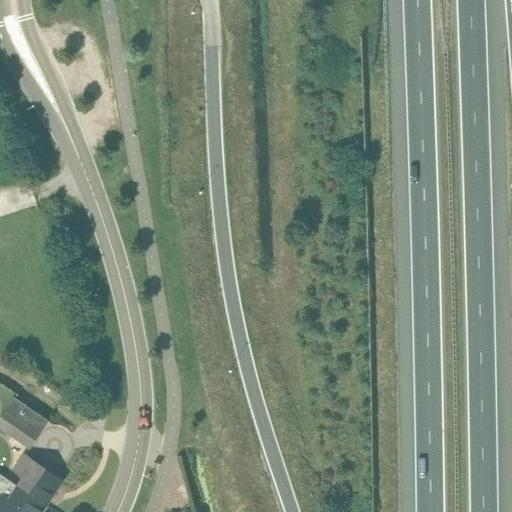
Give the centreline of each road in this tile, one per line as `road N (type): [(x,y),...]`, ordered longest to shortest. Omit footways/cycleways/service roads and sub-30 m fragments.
road 1 (motorway): [(209,0),(228,277),(248,374),(292,511)]
road 2 (motorway): [(482,511),(469,0)]
road 3 (motorway): [(416,0),(426,511)]
road 4 (tertiary): [(115,511),(138,437),(139,383),(125,295),(86,178)]
road 5 (tertiary): [(86,178),(21,0)]
road 6 (tertiary): [(0,33),(86,178)]
